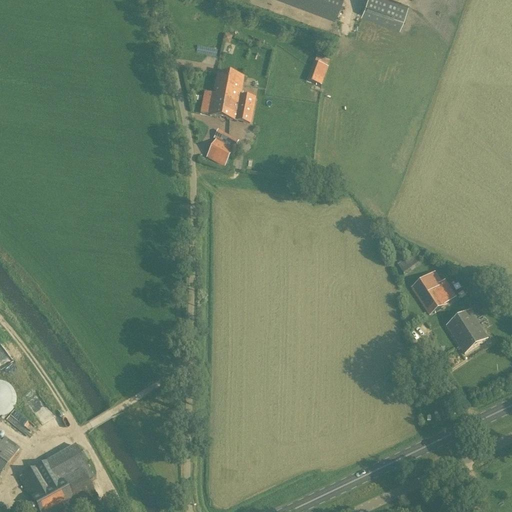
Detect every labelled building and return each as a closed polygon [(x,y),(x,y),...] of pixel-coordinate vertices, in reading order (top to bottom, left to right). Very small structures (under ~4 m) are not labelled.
[(282,0),(335,20),(341,0),(282,0)] [(366,0),(361,15),(400,30),(408,6),(392,0),(366,0)] [(231,44),(234,37),(227,35),(224,42),(231,44)] [(307,81),(321,86),(328,69),(328,68),(314,63),(307,81)] [(210,117),(251,124),(255,98),(241,96),(244,78),(218,74),(210,117)] [(207,158),(224,169),(235,150),(216,140),(207,158)] [(415,255),(398,266),(405,276),(422,265),(415,255)] [(435,273),(411,289),(429,317),(447,305),(436,287),(442,283),(435,273)] [(488,340),(470,312),(446,328),(465,356),(488,340)] [(0,417),(0,418),(2,417),(5,417),(6,416),(7,415),(9,414),(10,413),(12,411),(13,410),(14,408),(14,407),(15,405),(15,403),(16,401),(16,399),(16,398),(15,397),(15,395),(14,393),(14,392),(13,391),(12,389),(11,388),(10,387),(8,386),(7,385),(6,384),(4,383),(2,383),(1,382),(0,382),(0,417)] [(0,476),(20,449),(5,438),(2,442),(0,440),(0,476)] [(21,477),(19,479),(37,511),(76,511),(99,500),(88,482),(94,479),(75,446),(45,463),(34,469),(21,476),(21,477)]
